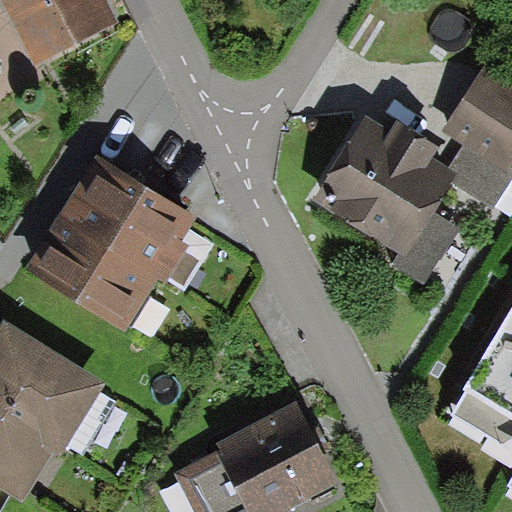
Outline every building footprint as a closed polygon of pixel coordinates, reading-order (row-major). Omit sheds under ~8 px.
[(106,0),(0,0),(37,74),(123,31),(106,0)] [(511,182),(511,86),(488,72),(436,154),(378,117),(320,208),(397,256),(391,265),(424,286),(459,232),(431,215),(450,185),(493,213),(511,182)] [(64,227),(161,288),(168,292),(193,252),(183,246),(197,225),(102,166),(64,227)] [(161,288),(64,227),(30,281),(129,342),(161,288)] [(511,320),(460,408),(511,438),(511,474),(508,481),(511,483),(511,320)] [(29,446),(53,461),(61,466),(106,391),(4,329),(0,334),(0,407),(38,431),(29,446)] [(38,431),(0,407),(0,496),(22,511),(53,461),(29,446),(38,431)] [(301,511),(341,491),(297,410),(172,477),(190,511),(301,511)]
